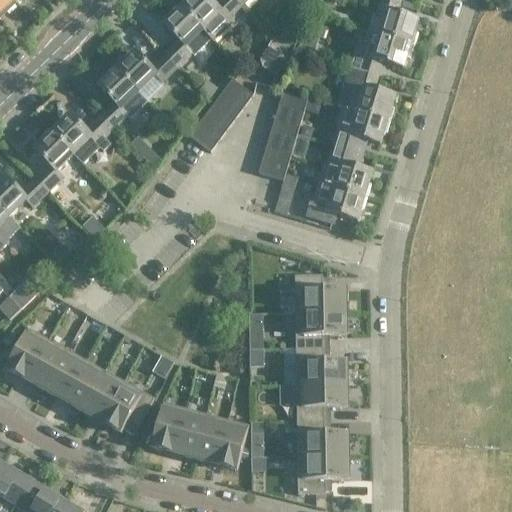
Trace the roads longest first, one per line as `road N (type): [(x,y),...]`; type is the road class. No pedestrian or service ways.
road 1 (residential): [(391,511),(389,259),(465,0)]
road 2 (residential): [(240,511),(120,481),(0,416)]
road 3 (tertiary): [(0,106),(110,0)]
